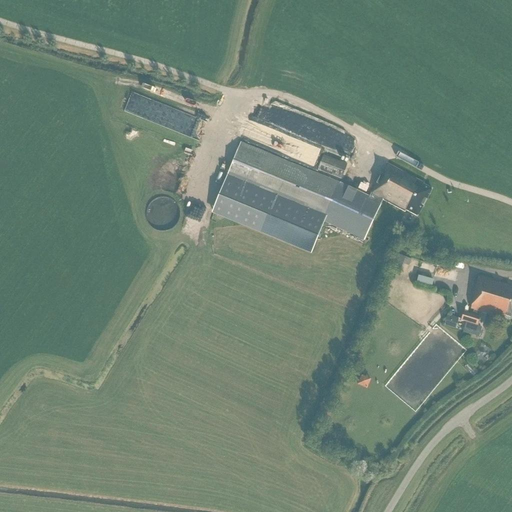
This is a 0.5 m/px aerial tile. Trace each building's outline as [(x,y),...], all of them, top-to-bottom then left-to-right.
[(335,149),(342,131),(324,125),(317,143),(335,149)] [(225,182),(213,212),(311,253),(324,222),(363,240),(369,228),(369,227),(329,209),(339,183),(241,143),(225,182)] [(346,165),(324,156),(318,170),(341,179),(346,165)] [(374,221),(384,201),(405,212),(405,211),(409,213),(409,212),(418,216),(432,190),(423,185),(424,184),(388,165),(384,173),(382,173),(371,194),(371,195),(361,214),(374,221)] [(403,272),(405,266),(408,267),(410,261),(407,260),(408,258),(398,255),(393,269),(403,272)] [(417,283),(432,288),(434,281),(419,276),(417,283)] [(471,299),(473,300),(470,309),(474,310),(472,315),(463,312),(461,320),(461,321),(477,326),(479,317),(481,313),(501,319),(502,318),(511,320),(511,286),(478,277),(471,299)] [(455,318),(447,316),(444,326),(452,328),(455,318)] [(465,368),(473,377),(478,373),(469,364),(465,368)] [(362,376),(357,385),(367,390),(371,380),(362,376)]
